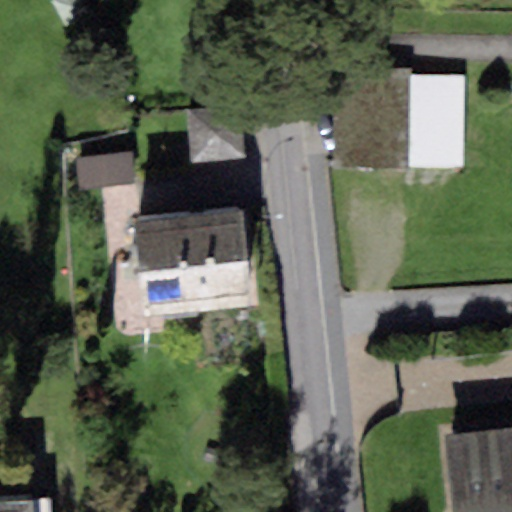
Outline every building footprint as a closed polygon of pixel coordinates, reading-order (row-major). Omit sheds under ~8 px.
[(411,105),(412,67),(335,66),(333,170),(410,172),(410,165),(411,105)] [(238,105),(188,111),(194,162),(243,157),(238,105)] [(438,105),(411,105),(410,165),(437,166),(438,105)] [(132,152),(77,158),(80,190),(136,184),(132,152)] [(242,211),(136,222),(145,316),(252,306),(242,211)] [(511,511),(511,427),(445,435),(453,511),(511,511)] [(33,511),(33,501),(0,503),(0,511),(33,511)]
